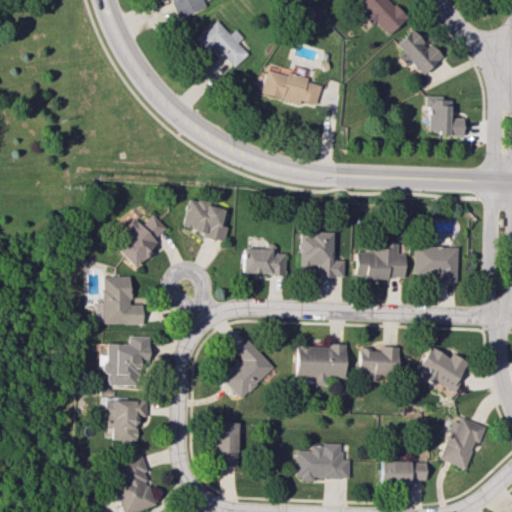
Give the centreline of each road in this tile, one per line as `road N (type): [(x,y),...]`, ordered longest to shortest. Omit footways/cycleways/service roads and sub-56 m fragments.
road 1 (residential): [(511,183),(337,180),(234,157),(181,123),(138,77),(102,0)]
road 2 (residential): [(175,398),(178,351),(215,312),(244,306),(488,317)]
road 3 (residential): [(496,46),(488,317)]
road 4 (residential): [(239,511),(203,500),(178,474),(175,398)]
road 5 (residential): [(206,317),(200,277),(170,277),(173,301),(206,317)]
